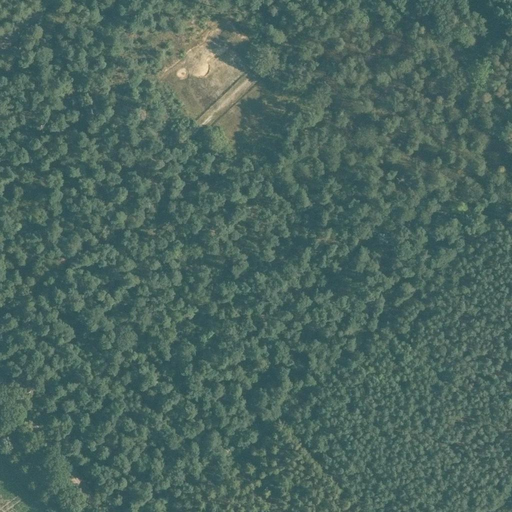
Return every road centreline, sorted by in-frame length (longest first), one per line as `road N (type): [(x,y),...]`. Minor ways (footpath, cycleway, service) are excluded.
road 1 (track): [(167,511),(511,198)]
road 2 (track): [(331,0),(0,308)]
road 3 (track): [(0,375),(105,511)]
